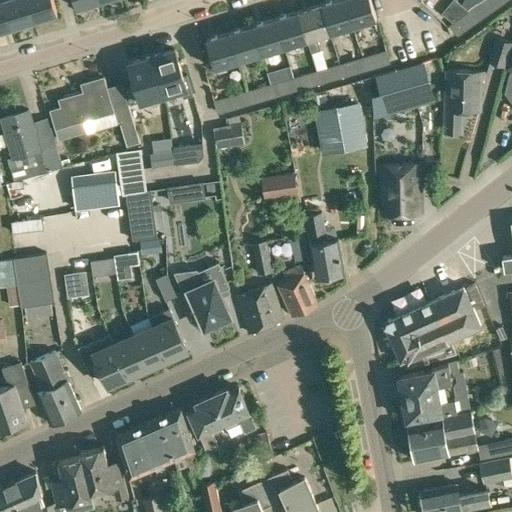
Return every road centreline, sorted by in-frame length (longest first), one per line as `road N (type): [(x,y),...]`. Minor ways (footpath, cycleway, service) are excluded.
road 1 (tertiary): [(0,467),(349,315)]
road 2 (unknown): [(107,420),(70,340),(63,231),(89,188)]
road 3 (residential): [(0,65),(214,0)]
road 4 (tertiary): [(349,315),(511,181)]
road 5 (residential): [(391,511),(349,315)]
